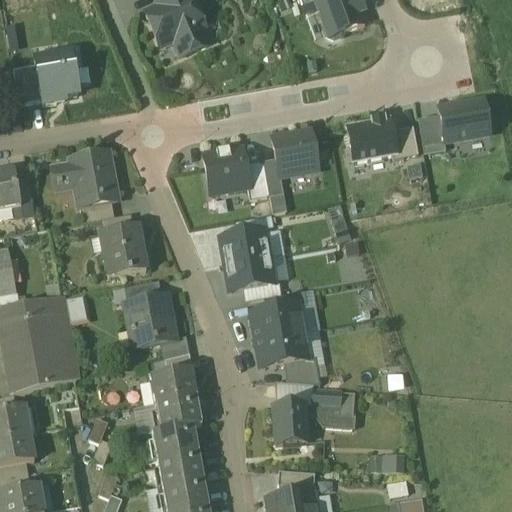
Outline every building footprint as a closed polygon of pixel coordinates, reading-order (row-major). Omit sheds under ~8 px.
[(161,12),(146,18),(160,51),(175,45),(182,61),(207,51),(200,34),(204,33),(190,0),(188,0),(187,1),(161,12)] [(186,0),(156,0),(161,12),(187,1),(186,0)] [(364,30),(360,18),(363,16),(359,4),(355,5),(353,0),(331,0),(315,6),(329,43),(364,30)] [(60,62),(34,67),(34,72),(41,107),(42,112),(64,108),(63,103),(77,100),(72,74),(78,73),(75,53),(59,56),(60,62)] [(34,72),(12,76),(18,111),(41,107),(34,72)] [(483,106),(437,114),(439,121),(443,148),(489,140),(483,106)] [(445,156),(443,148),(439,121),(417,125),(423,160),(445,156)] [(393,161),(395,160),(391,137),(389,125),(383,126),(383,124),(371,126),(371,129),(346,133),(353,168),(393,161)] [(412,133),(391,137),(395,160),(393,161),(394,165),(417,160),(412,133)] [(278,183),(279,183),(317,176),(310,137),(271,144),(275,165),(278,183)] [(475,147),(451,149),(452,160),(476,158),(475,147)] [(216,160),(203,162),(210,200),(247,193),(248,193),(244,171),(241,155),(228,157),(228,155),(215,158),(216,160)] [(110,157),(74,164),(75,169),(54,173),(58,192),(76,189),(80,208),(111,203),(113,202),(109,185),(115,184),(110,157)] [(283,200),(279,183),(278,183),(275,165),(262,168),(268,203),(283,200)] [(268,203),(262,168),(244,171),(248,193),(247,193),(249,206),(268,203)] [(14,175),(0,177),(0,215),(20,212),(20,210),(14,177),(14,175)] [(26,175),(14,177),(20,210),(32,208),(26,175)] [(111,203),(80,208),(84,228),(102,225),(115,223),(111,203)] [(351,242),(344,218),(333,221),(339,245),(351,242)] [(115,223),(102,225),(105,240),(136,234),(133,219),(115,223)] [(136,234),(105,240),(109,258),(105,259),(110,284),(147,277),(139,234),(136,234)] [(218,242),(222,270),(270,262),(265,234),(218,242)] [(345,264),(346,276),(363,274),(359,246),(337,248),(338,264),(345,264)] [(8,257),(0,258),(0,299),(14,297),(15,297),(8,257)] [(222,270),(227,297),(274,290),(270,262),(222,270)] [(160,286),(124,292),(128,310),(164,303),(160,286)] [(14,297),(0,299),(0,314),(17,312),(14,297)] [(128,310),(125,311),(131,339),(135,338),(137,352),(175,345),(171,325),(168,325),(166,313),(169,313),(167,303),(128,310)] [(61,370),(9,379),(12,401),(16,400),(76,386),(61,304),(49,306),(61,370)] [(0,314),(0,346),(2,346),(9,379),(61,370),(49,306),(17,312),(0,314)] [(249,317),(254,345),(304,337),(299,309),(249,317)] [(254,345),(258,373),(308,365),(304,337),(254,345)] [(189,360),(165,366),(168,379),(192,374),(189,360)] [(168,379),(150,383),(155,410),(197,402),(192,374),(168,379)] [(341,396),(313,395),(312,409),(341,410),(341,396)] [(12,401),(0,404),(0,417),(19,414),(16,400),(12,401)] [(197,402),(155,410),(160,437),(193,431),(201,429),(197,402)] [(304,409),(273,412),(277,449),(308,446),(304,409)] [(137,438),(154,437),(152,410),(135,411),(137,438)] [(0,417),(0,446),(33,440),(28,412),(0,417)] [(100,424),(91,444),(102,449),(103,446),(111,429),(100,424)] [(160,437),(153,438),(158,467),(198,459),(193,431),(160,437)] [(33,440),(0,446),(0,472),(28,467),(38,465),(33,440)] [(113,450),(103,446),(102,449),(93,467),(103,472),(113,450)] [(370,475),(405,476),(406,458),(370,457),(370,475)] [(198,459),(158,467),(163,493),(203,486),(198,459)] [(28,467),(0,472),(0,486),(30,481),(28,467)] [(278,476),(277,489),(311,492),(313,492),(314,479),(278,476)] [(119,483),(108,479),(100,500),(111,504),(112,503),(119,483)] [(30,481),(0,486),(0,494),(1,498),(32,493),(30,481)] [(207,511),(203,486),(163,493),(166,511),(207,511)] [(405,488),(387,490),(389,502),(407,499),(405,488)] [(312,496),(311,492),(277,489),(279,501),(312,496)] [(1,498),(0,498),(0,501),(1,511),(39,511),(36,492),(32,493),(1,498)] [(314,511),(312,496),(279,501),(266,503),(267,511),(314,511)] [(122,511),(124,507),(112,503),(111,504),(107,511),(122,511)]
